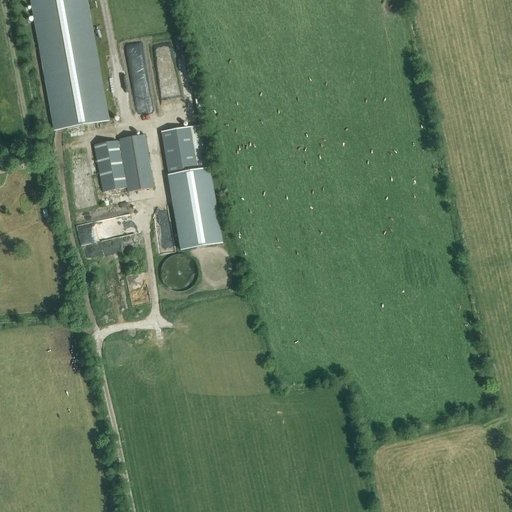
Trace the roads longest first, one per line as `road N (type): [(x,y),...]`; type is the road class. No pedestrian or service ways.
road 1 (track): [(0,0),(23,130),(23,155),(0,162)]
road 2 (track): [(103,0),(128,125)]
